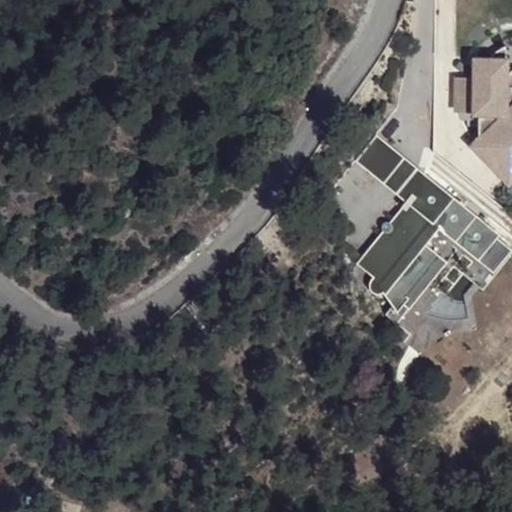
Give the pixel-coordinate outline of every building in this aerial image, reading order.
[(488,59),(487,62),(504,63),(504,44),(497,49),(488,59)] [(511,68),(507,72),(504,68),(504,63),(487,62),(488,59),(475,59),(474,76),(474,111),(478,111),(477,141),(473,144),(508,180),(511,175),(511,68)] [(457,111),(474,111),(474,76),(457,76),(457,111)] [(413,173),(420,169),(376,135),(355,161),(406,201),(412,193),(406,188),(410,182),(408,179),(413,173)] [(499,232),(420,169),(413,173),(408,179),(410,182),(406,188),(412,193),(406,201),(389,222),(386,221),(382,223),(381,227),(383,230),(357,263),(373,276),(368,281),(367,287),(369,293),(374,296),(380,296),(383,293),(398,309),(405,301),(412,307),(449,261),(429,245),(441,230),(478,259),(499,232)] [(373,276),(357,263),(352,268),(368,281),(373,276)]
